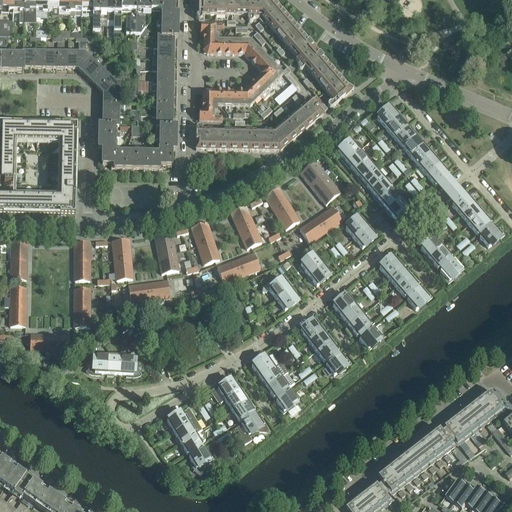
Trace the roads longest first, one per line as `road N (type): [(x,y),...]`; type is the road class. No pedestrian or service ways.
road 1 (residential): [(222,368),(316,304),(511,135)]
road 2 (residential): [(409,72),(280,169),(184,214)]
road 3 (residential): [(320,511),(485,383),(501,383),(511,394)]
road 4 (residential): [(222,368),(112,401),(114,423),(130,429),(201,386)]
road 5 (residential): [(87,228),(89,102),(45,101)]
road 6 (residential): [(184,214),(188,92),(196,74)]
road 7 (unclassified): [(409,72),(294,0)]
